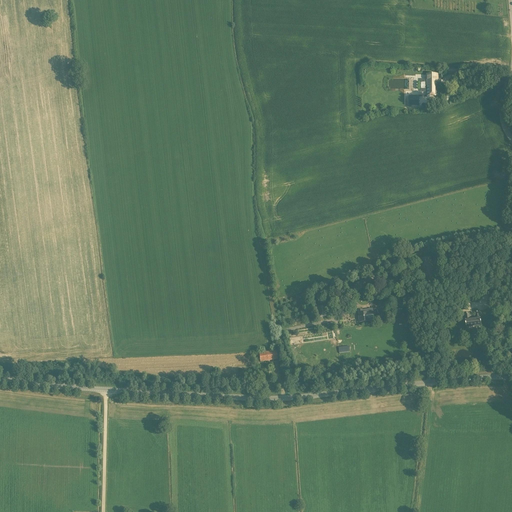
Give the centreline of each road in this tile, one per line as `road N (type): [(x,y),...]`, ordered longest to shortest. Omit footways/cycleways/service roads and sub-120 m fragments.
road 1 (tertiary): [(511,376),(272,397),(0,377)]
road 2 (unknown): [(104,388),(103,511)]
road 3 (unclassified): [(396,255),(497,234),(511,222)]
